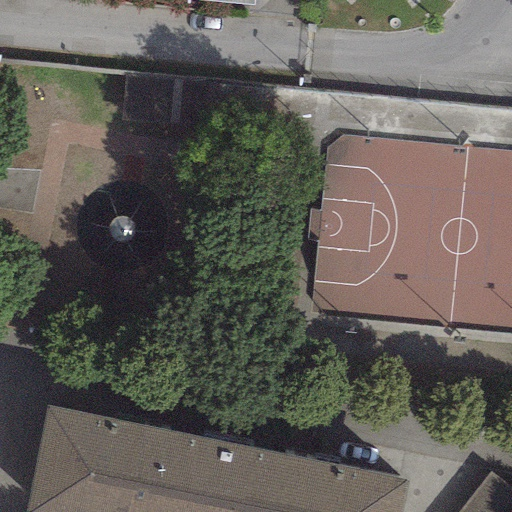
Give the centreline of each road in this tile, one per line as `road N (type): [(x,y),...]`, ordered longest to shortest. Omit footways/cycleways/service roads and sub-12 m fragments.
road 1 (residential): [(0,42),(511,81)]
road 2 (residential): [(0,319),(503,389)]
